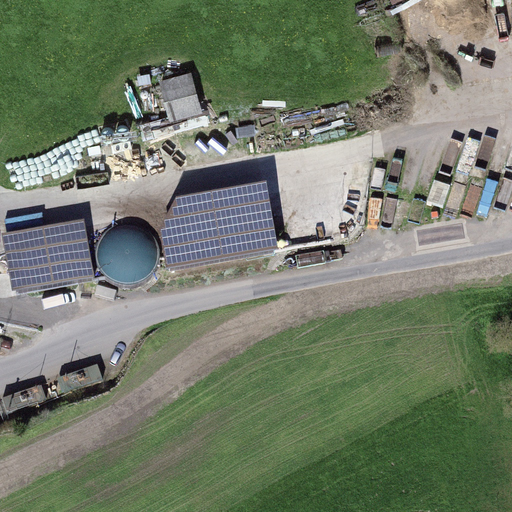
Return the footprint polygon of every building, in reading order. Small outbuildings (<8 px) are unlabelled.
[(171,114),(204,105),(193,64),(160,73),(171,114)] [(443,165),(484,172),(490,140),(449,132),(443,165)] [(166,232),(173,268),(277,249),(266,191),(178,207),(166,232)] [(153,273),(150,228),(106,230),(109,276),(153,273)] [(83,229),(4,242),(13,295),(92,282),(83,229)]
